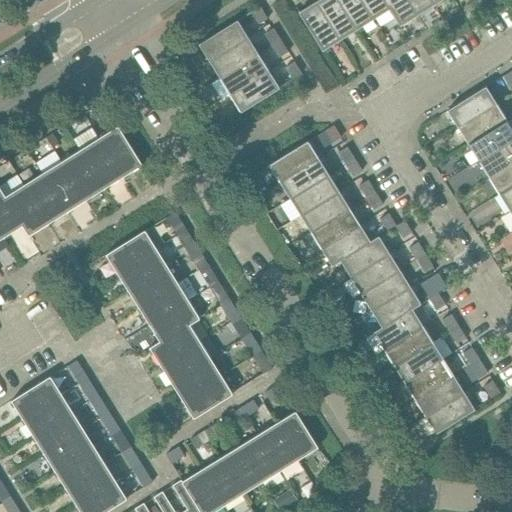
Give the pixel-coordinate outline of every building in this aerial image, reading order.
[(316,0),(315,1),(339,41),(356,30),(336,0),(316,0)] [(360,0),(336,0),(356,30),(373,20),(360,0)] [(383,0),(360,0),(373,20),(389,10),(383,0)] [(383,0),(389,10),(399,27),(417,16),(407,0),(383,0)] [(430,0),(407,0),(417,16),(434,5),(430,0)] [(315,1),(297,12),(322,51),(339,41),(315,1)] [(258,24),(267,19),(259,7),(250,12),(258,24)] [(198,44),(208,62),(248,37),(237,20),(198,44)] [(271,46),(280,40),(273,28),(264,34),(271,46)] [(258,54),(248,37),(208,62),(219,78),(258,54)] [(279,58),(288,52),(280,40),(271,46),(279,58)] [(219,78),(229,95),(268,70),(258,54),(219,78)] [(183,77),(204,65),(198,55),(178,68),(183,77)] [(292,79),(301,74),(293,62),(285,67),(292,79)] [(229,95),(240,112),(279,88),(268,70),(229,95)] [(510,89),(511,87),(511,72),(511,71),(502,76),(510,89)] [(446,111),(457,128),(496,103),(485,86),(446,111)] [(457,128),(467,145),(507,120),(496,103),(457,128)] [(216,111),(208,116),(215,128),(223,123),(216,111)] [(477,161),(511,139),(511,128),(507,120),(467,145),(477,161)] [(123,178),(143,166),(117,125),(97,138),(123,178)] [(323,148),(341,137),(333,125),(315,136),(323,148)] [(91,128),(73,139),(79,149),(104,190),(123,178),(97,138),(91,128)] [(53,133),(46,137),(52,146),(58,142),(53,133)] [(511,162),(511,139),(477,161),(488,178),(511,162)] [(268,165),(279,182),(318,158),(307,140),(268,165)] [(345,164),(354,159),(346,147),(338,152),(345,164)] [(79,149),(60,161),(85,201),(104,190),(79,149)] [(329,174),(318,158),(279,182),(289,199),(329,174)] [(352,176),(361,171),(354,159),(345,164),(352,176)] [(41,172),(67,213),(85,201),(60,161),(41,172)] [(498,195),(511,185),(511,162),(488,178),(498,195)] [(41,172),(23,184),(48,225),(67,213),(41,172)] [(289,199),(299,216),(339,191),(329,174),(289,199)] [(366,198),(375,192),(367,180),(358,186),(366,198)] [(48,225),(23,184),(5,196),(4,196),(23,226),(22,226),(29,237),(48,225)] [(511,209),(511,185),(498,195),(509,211),(511,209)] [(0,188),(0,231),(4,238),(22,226),(23,226),(4,196),(5,196),(0,188)] [(299,216),(310,232),(349,208),(339,191),(299,216)] [(373,209),(382,204),(375,192),(366,198),(373,209)] [(310,232),(320,249),(360,224),(349,208),(310,232)] [(174,231),(183,225),(175,212),(166,218),(174,231)] [(395,225),(388,213),(379,219),(386,231),(395,226),(395,225)] [(395,225),(395,226),(402,238),(411,232),(404,220),(395,225)] [(370,241),(360,224),(320,249),(331,266),(339,261),(370,241)] [(104,255),(116,273),(156,248),(145,230),(104,255)] [(188,252),(197,247),(189,234),(180,240),(188,252)] [(339,261),(350,277),(389,253),(378,236),(370,241),(339,261)] [(416,259),(425,254),(417,242),(408,247),(416,259)] [(195,265),(204,260),(197,247),(188,252),(195,265)] [(116,273),(126,290),(167,265),(156,248),(116,273)] [(399,269),(389,253),(350,277),(360,294),(399,269)] [(425,254),(416,259),(423,271),(432,266),(425,254)] [(126,290),(137,308),(178,282),(167,265),(126,290)] [(209,287),(218,281),(210,269),(201,274),(209,287)] [(360,294),(370,311),(410,286),(399,269),(360,294)] [(437,274),(420,285),(428,298),(437,293),(445,287),(437,274)] [(217,300),(226,294),(218,281),(209,287),(217,300)] [(137,308),(148,325),(189,299),(178,282),(137,308)] [(421,304),(410,286),(370,311),(381,327),(412,309),(421,304)] [(437,293),(428,298),(436,311),(444,305),(437,293)] [(158,341),(188,322),(199,316),(189,299),(148,325),(158,341)] [(230,321),(239,316),(232,303),(223,309),(230,321)] [(372,332),(383,350),(423,325),(412,309),(381,327),(372,332)] [(441,320),(449,332),(458,326),(450,314),(441,320)] [(230,321),(226,324),(232,332),(236,330),(236,331),(239,335),(248,329),(239,316),(230,321)] [(200,340),(188,322),(158,341),(148,348),(159,366),(200,340)] [(383,350),(393,367),(433,342),(423,325),(383,350)] [(458,326),(449,332),(456,344),(465,338),(458,326)] [(253,338),(244,343),(252,356),(261,351),(253,338)] [(159,366),(170,383),(211,358),(200,340),(159,366)] [(393,367),(404,383),(443,359),(433,342),(393,367)] [(479,360),(471,348),(462,353),(470,365),(479,360)] [(263,374),(272,368),(264,355),(255,361),(263,374)] [(170,383),(181,401),(222,375),(211,358),(170,383)] [(454,375),(443,359),(404,383),(414,400),(454,375)] [(76,379),(84,373),(76,360),(67,366),(76,379)] [(470,365),(463,369),(471,381),(486,372),(479,360),(470,365)] [(10,401),(21,419),(62,394),(50,375),(10,401)] [(233,393),(222,375),(181,401),(192,419),(233,393)] [(414,400),(425,416),(464,392),(454,375),(414,400)] [(499,393),(492,381),(483,386),(491,399),(499,393)] [(81,388),(89,401),(98,395),(90,382),(81,388)] [(283,393),(277,384),(264,392),(270,401),(283,393)] [(392,392),(383,398),(391,411),(400,405),(392,392)] [(475,409),(464,392),(425,416),(435,434),(475,409)] [(21,419),(32,436),(73,411),(62,394),(21,419)] [(97,414),(106,408),(98,395),(89,401),(97,414)] [(258,408),(252,400),(240,407),(246,416),(258,408)] [(246,416),(240,407),(227,416),(232,425),(246,416)] [(32,436),(43,454),(83,428),(73,411),(32,436)] [(295,411),(276,423),(299,460),(319,448),(295,411)] [(394,416),(399,424),(403,422),(407,419),(402,411),(398,414),(394,416)] [(103,423),(111,435),(120,430),(112,417),(103,423)] [(221,432),(215,423),(203,430),(209,439),(221,432)] [(276,423),(257,434),(280,472),(299,460),(276,423)] [(421,443),(410,425),(403,430),(409,439),(414,447),(421,443)] [(43,454),(53,471),(94,446),(83,428),(43,454)] [(119,448),(128,443),(120,430),(111,435),(119,448)] [(209,439),(203,430),(190,439),(195,448),(209,439)] [(257,434),(238,446),(261,483),(280,472),(257,434)] [(105,463),(94,446),(53,471),(64,488),(105,463)] [(184,455),(178,446),(165,454),(171,463),(184,455)] [(238,446),(220,457),(243,495),(261,483),(238,446)] [(124,457),(132,470),(141,464),(133,452),(124,457)] [(224,507),(243,495),(220,457),(201,469),(224,507)] [(116,480),(105,463),(64,488),(75,506),(116,480)] [(140,483),(149,477),(141,464),(132,470),(140,483)] [(201,469),(181,480),(200,511),(214,511),(224,507),(201,469)] [(187,510),(183,511),(200,511),(181,480),(181,479),(172,485),(187,510)] [(0,498),(8,493),(0,480),(0,498)] [(105,511),(127,498),(116,480),(75,506),(79,511),(105,511)] [(288,504),(297,499),(290,488),(281,493),(288,504)] [(174,511),(162,491),(153,496),(162,511),(174,511)] [(5,507),(7,511),(19,511),(14,502),(5,507)] [(136,511),(148,511),(149,511),(143,503),(134,508),(136,511)]
